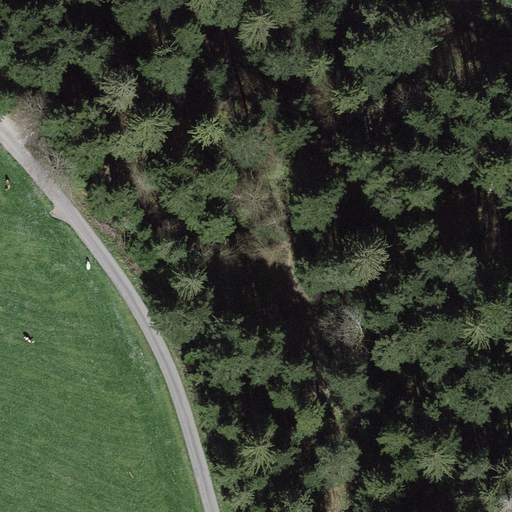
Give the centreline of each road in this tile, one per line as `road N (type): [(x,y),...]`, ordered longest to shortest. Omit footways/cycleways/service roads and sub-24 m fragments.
road 1 (track): [(42,176),(157,237),(255,323),(474,431),(499,435),(511,427)]
road 2 (track): [(0,130),(123,280),(147,322),(183,403),(213,511)]
